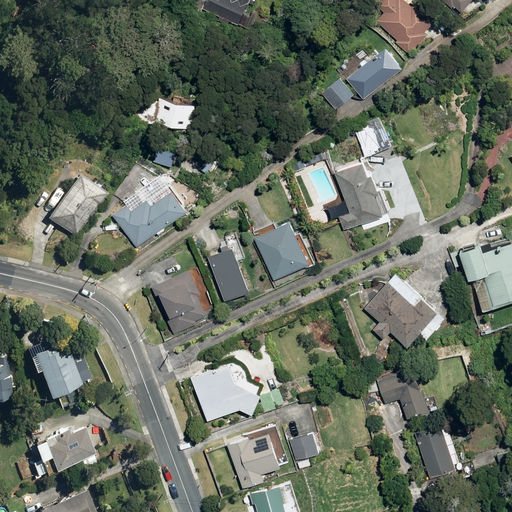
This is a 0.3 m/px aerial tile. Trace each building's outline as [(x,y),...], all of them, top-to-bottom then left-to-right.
[(237,21),(249,28),(257,12),(253,10),(250,15),(242,11),(247,0),(204,0),(202,6),(220,14),(218,19),(227,23),(228,19),(236,23),(237,21)] [(396,41),(410,54),(430,32),(428,30),(440,18),(420,0),(380,0),(378,3),(386,10),(377,19),(398,39),(396,41)] [(441,0),(449,7),(451,4),(460,12),(471,0),(470,0),(441,0)] [(344,78),(361,99),(399,67),(382,47),(344,78)] [(351,94),(337,78),(320,92),(334,109),(351,94)] [(135,119),(191,127),(194,104),(139,95),(135,119)] [(351,127),(364,157),(388,146),(376,116),(351,127)] [(151,161),(169,166),(173,155),(155,149),(151,161)] [(326,158),(323,151),(305,158),(308,165),(326,158)] [(199,168),(205,173),(212,164),(206,159),(199,168)] [(359,162),(333,172),(347,212),(337,215),(342,230),(380,216),(379,214),(386,212),(378,190),(375,191),(368,174),(364,176),(359,162)] [(43,216),(72,235),(102,192),(73,172),(43,216)] [(110,214),(134,247),(154,232),(155,234),(161,230),(160,228),(183,212),(168,190),(148,205),(144,199),(129,210),(124,204),(110,214)] [(329,215),(321,219),(324,225),(332,221),(329,215)] [(252,237),(272,280),(306,264),(286,221),(252,237)] [(481,275),(491,304),(511,297),(511,254),(508,243),(478,253),(476,246),(456,252),(465,280),(481,275)] [(210,254),(226,298),(253,289),(236,244),(210,254)] [(152,288),(173,331),(194,321),(192,318),(203,313),(194,294),(198,292),(188,271),(152,288)] [(388,330),(405,345),(416,332),(425,339),(443,318),(392,273),(363,308),(379,322),(372,330),(382,338),(388,330)] [(39,347),(56,391),(85,380),(70,342),(61,345),(58,339),(39,347)] [(0,392),(15,390),(10,351),(0,351),(0,392)] [(368,354),(371,360),(378,357),(375,351),(368,354)] [(188,377),(205,422),(237,409),(249,415),(258,396),(241,388),(240,389),(233,386),(224,364),(188,377)] [(398,399),(405,419),(427,412),(419,389),(418,390),(410,368),(375,380),(383,403),(398,399)] [(365,383),(368,391),(376,389),(374,380),(365,383)] [(259,405),(262,412),(283,405),(277,388),(259,395),(262,404),(259,405)] [(85,410),(83,402),(74,404),(76,412),(85,410)] [(476,404),(468,406),(470,412),(478,410),(476,404)] [(52,440),(61,464),(97,449),(87,424),(73,429),(71,424),(59,429),(62,436),(52,440)] [(413,433),(428,477),(453,469),(438,425),(413,433)] [(316,454),(310,433),(289,439),(294,460),(316,454)] [(226,446),(241,489),(268,479),(254,439),(250,441),(249,437),(226,446)] [(98,511),(89,486),(44,505),(46,511),(98,511)] [(253,504),(255,511),(290,511),(288,501),(281,503),(277,486),(248,494),(251,504),(253,504)]
